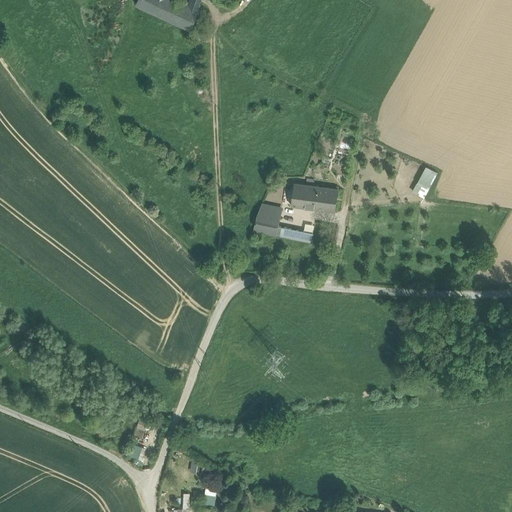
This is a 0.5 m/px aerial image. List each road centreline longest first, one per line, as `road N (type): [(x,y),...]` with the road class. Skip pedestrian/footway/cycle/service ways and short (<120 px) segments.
road 1 (track): [(148,488),(219,311),(255,278),(457,297),(511,293)]
road 2 (track): [(211,29),(232,294)]
road 3 (residential): [(153,511),(148,488),(117,463),(0,414)]
